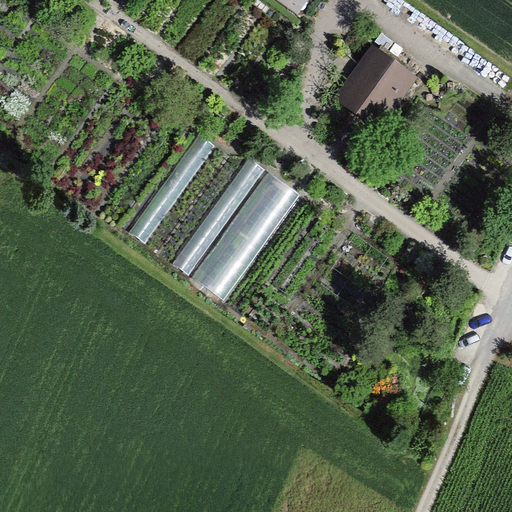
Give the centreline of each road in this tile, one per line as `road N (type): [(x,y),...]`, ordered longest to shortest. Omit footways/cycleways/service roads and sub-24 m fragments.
road 1 (track): [(511,277),(409,511)]
road 2 (unknown): [(511,272),(320,145)]
